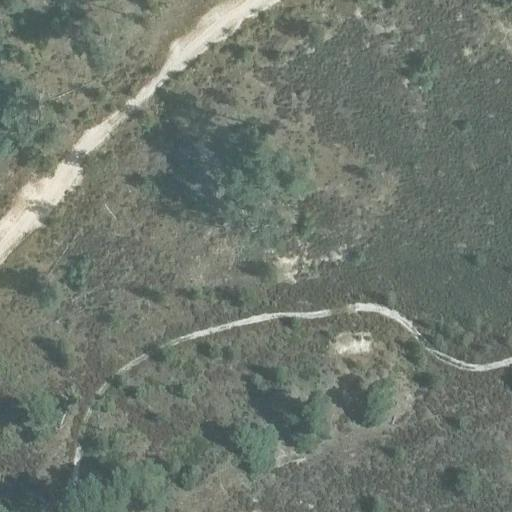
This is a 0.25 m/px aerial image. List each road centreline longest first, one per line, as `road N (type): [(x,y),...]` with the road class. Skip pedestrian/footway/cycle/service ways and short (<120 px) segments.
road 1 (track): [(511,361),(471,368),(429,348),(386,310),(361,309),(268,317),(199,334),(130,365),(102,388)]
road 2 (track): [(260,0),(205,35),(73,159)]
road 3 (track): [(102,388),(83,424),(72,511)]
